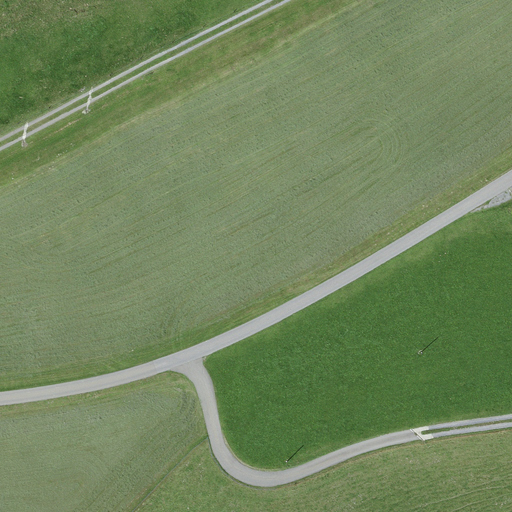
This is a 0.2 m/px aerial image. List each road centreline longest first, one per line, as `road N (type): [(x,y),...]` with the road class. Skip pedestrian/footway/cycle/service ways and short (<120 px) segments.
road 1 (unclassified): [(0,400),(119,382),(184,361),(347,278),(511,179)]
road 2 (track): [(184,361),(202,390),(212,441),(249,482),(284,482),(392,441),(511,423)]
road 3 (track): [(0,144),(280,0)]
